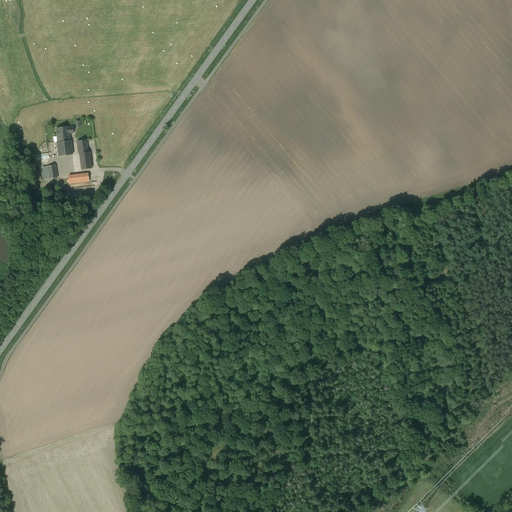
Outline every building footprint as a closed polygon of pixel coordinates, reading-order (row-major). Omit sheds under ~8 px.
[(57,127),(58,142),(70,140),(69,134),(72,133),(72,127),(68,128),(68,126),(57,127)] [(58,142),(57,142),(59,156),(72,154),(71,140),(70,140),(58,142)] [(80,153),(82,170),(91,168),(89,152),(88,152),(86,140),(77,141),(79,153),(80,153)] [(55,165),(43,167),(45,179),(57,177),(55,165)] [(39,170),(32,171),(33,181),(41,180),(39,170)] [(68,176),(69,184),(89,181),(88,174),(68,176)]
